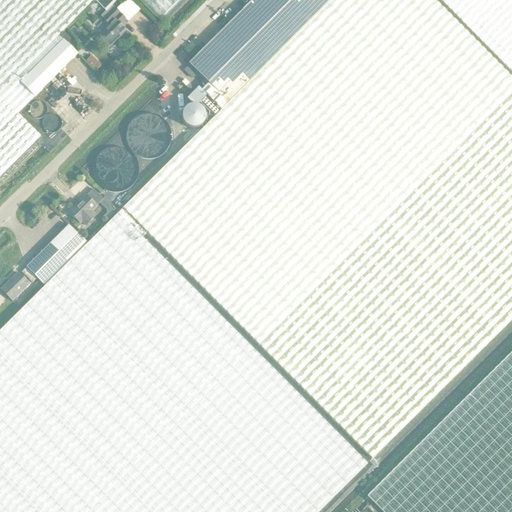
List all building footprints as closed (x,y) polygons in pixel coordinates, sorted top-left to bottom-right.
[(17,114),(0,96),(0,94),(59,37),(95,0),(0,0),(0,176),(40,136),(17,114)] [(115,9),(111,6),(117,0),(116,0),(96,0),(95,1),(106,12),(101,17),(103,20),(109,26),(97,38),(108,49),(126,31),(123,29),(128,23),(125,20),(115,9)] [(333,0),(222,112),(123,210),(144,232),(369,460),(511,319),(511,78),(443,8),(434,0),(333,0)] [(137,0),(158,21),(179,0),(137,0)] [(253,0),(245,8),(189,65),(208,84),(201,91),(222,112),(333,0),(253,0)] [(511,0),(438,0),(511,74),(511,0)] [(72,39),(66,32),(61,38),(67,44),(72,39)] [(59,37),(0,94),(0,96),(17,114),(34,97),(34,98),(77,55),(59,37)] [(91,212),(96,207),(86,196),(69,213),(71,215),(71,217),(74,220),(76,220),(80,224),(82,222),(86,226),(96,216),(91,212)] [(104,198),(99,204),(106,211),(106,214),(103,218),(108,223),(119,213),(104,198)] [(0,511),(318,511),(366,464),(139,236),(144,232),(123,210),(87,244),(44,286),(45,288),(0,333),(0,511)] [(26,268),(44,286),(87,244),(86,243),(69,226),(26,268)] [(26,269),(21,273),(32,284),(36,279),(26,269)] [(18,274),(1,291),(12,301),(9,304),(12,308),(16,304),(12,301),(29,285),(18,274)] [(511,511),(511,354),(368,497),(382,511),(511,511)]
